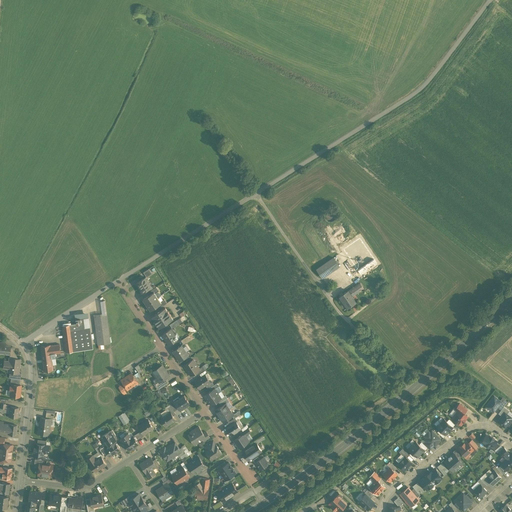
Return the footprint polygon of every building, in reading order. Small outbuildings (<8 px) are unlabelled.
[(336,217),(337,215),(336,212),(335,210),(333,208),(330,208),(327,209),(325,210),(324,212),(323,215),(324,217),(325,220),(328,221),(330,221),(333,221),(335,219),(336,217)] [(368,253),(353,233),(346,239),(356,254),(345,262),(359,282),(363,288),(378,278),(374,273),(373,273),(362,258),(368,253)] [(333,258),(316,270),(322,278),(339,266),(333,258)] [(149,268),(143,272),(146,276),(152,273),(149,268)] [(145,277),(137,283),(140,288),(142,292),(148,288),(151,286),(145,277)] [(359,282),(348,290),(347,289),(339,296),(343,301),(349,308),(353,304),(353,303),(356,301),(352,296),(359,290),(360,291),(363,288),(359,282)] [(152,293),(143,299),(144,299),(147,304),(146,304),(146,305),(157,297),(155,293),(154,292),(152,293)] [(157,297),(146,305),(147,304),(151,309),(150,310),(159,304),(161,303),(160,301),(157,297)] [(165,307),(152,316),(154,320),(157,324),(157,325),(159,327),(172,319),(171,316),(171,315),(168,311),(167,311),(165,307)] [(106,315),(94,316),(98,344),(110,343),(106,315)] [(76,323),(62,325),(65,352),(81,350),(78,329),(82,329),(82,328),(80,318),(76,319),(76,323)] [(177,319),(169,324),(172,328),(179,323),(177,319)] [(90,327),(82,328),(82,329),(78,329),(81,350),(93,348),(90,327)] [(170,328),(162,334),(169,344),(178,339),(177,338),(176,339),(174,336),(175,335),(170,329),(171,328),(170,328)] [(188,335),(181,340),(183,344),(190,339),(188,335)] [(59,344),(50,345),(51,354),(60,352),(59,344)] [(181,344),(173,350),(180,360),(188,354),(181,344)] [(4,346),(0,345),(0,352),(9,353),(9,347),(10,346),(5,345),(4,346)] [(50,345),(41,346),(44,371),(53,370),(51,354),(50,345)] [(17,357),(12,350),(10,350),(10,347),(9,347),(9,353),(10,353),(9,357),(17,358),(17,357)] [(17,358),(9,357),(9,361),(4,360),(4,361),(5,361),(5,366),(8,367),(7,371),(12,372),(18,373),(18,372),(19,362),(18,362),(18,358),(17,358)] [(193,359),(184,365),(191,375),(196,371),(200,369),(199,368),(193,359)] [(162,365),(152,371),(159,381),(166,377),(168,375),(162,365)] [(200,369),(196,371),(197,374),(205,369),(203,366),(199,368),(200,369)] [(144,381),(138,372),(138,371),(133,375),(133,376),(137,382),(139,385),(144,381)] [(131,373),(122,379),(127,388),(137,382),(133,376),(133,375),(131,373)] [(232,384),(235,381),(231,374),(227,377),(232,384)] [(205,375),(195,381),(197,384),(197,385),(200,388),(205,385),(210,382),(205,375)] [(166,377),(159,381),(155,383),(159,389),(169,382),(166,377)] [(211,380),(210,382),(205,385),(208,389),(209,387),(214,385),(211,380)] [(19,385),(11,384),(11,386),(10,386),(9,390),(11,390),(10,395),(19,396),(20,385),(19,385)] [(211,390),(204,394),(206,396),(205,397),(207,400),(218,393),(215,388),(211,390)] [(218,393),(207,400),(209,402),(210,402),(211,404),(218,400),(221,398),(218,393),(221,390),(218,393)] [(180,399),(175,402),(180,410),(190,404),(187,399),(186,399),(184,395),(179,398),(180,399)] [(494,396),(486,406),(493,412),(497,406),(501,401),(500,400),(494,396)] [(501,401),(497,406),(501,409),(507,401),(502,398),(500,400),(501,401)] [(221,405),(215,410),(219,415),(229,408),(226,403),(221,405)] [(456,408),(458,410),(459,409),(463,413),(466,409),(459,404),(456,408)] [(18,407),(10,406),(8,416),(17,417),(18,411),(18,407)] [(229,408),(219,415),(223,421),(232,415),(233,414),(229,408)] [(458,410),(452,418),(461,424),(467,416),(463,413),(459,409),(458,410)] [(170,411),(160,417),(165,426),(176,419),(173,415),(170,411),(169,411),(170,411)] [(504,411),(497,421),(505,426),(511,417),(504,411)] [(125,424),(130,421),(124,412),(120,415),(125,424)] [(46,418),(41,417),(41,422),(40,422),(38,434),(46,435),(46,430),(49,430),(50,419),(46,418)] [(439,421),(448,430),(451,426),(442,418),(439,421)] [(148,419),(138,426),(141,430),(144,434),(154,427),(148,419)] [(17,425),(4,423),(4,424),(2,424),(3,421),(0,420),(0,429),(0,430),(8,431),(8,433),(15,434),(17,425)] [(229,425),(226,427),(231,435),(241,428),(236,421),(229,425)] [(445,434),(448,430),(439,421),(435,425),(445,434)] [(194,430),(190,432),(191,433),(188,434),(195,444),(199,441),(198,440),(202,438),(204,440),(209,437),(206,432),(203,434),(198,426),(193,430),(194,430)] [(248,427),(240,432),(242,434),(244,433),(245,435),(251,431),(248,427)] [(113,436),(109,431),(102,436),(108,445),(105,447),(108,453),(109,452),(111,455),(120,449),(115,441),(116,441),(113,436)] [(439,438),(432,431),(430,433),(429,432),(425,436),(426,437),(424,439),(432,446),(436,442),(437,443),(440,440),(438,439),(439,438)] [(242,434),(234,440),(239,447),(249,441),(245,435),(244,433),(242,434)] [(486,434),(482,442),(485,444),(484,445),(488,448),(489,446),(492,448),(497,440),(494,439),(494,438),(490,435),(489,436),(486,434)] [(133,436),(128,439),(125,435),(121,438),(129,450),(138,444),(135,440),(133,436)] [(212,439),(205,444),(208,448),(215,443),(212,439)] [(415,441),(412,445),(420,453),(424,449),(419,444),(415,441)] [(428,447),(421,441),(419,444),(424,449),(425,450),(428,447)] [(467,441),(464,444),(464,443),(463,443),(464,444),(462,446),(461,445),(461,446),(459,448),(464,455),(466,456),(469,454),(468,453),(473,449),(467,441)] [(3,443),(0,442),(0,458),(3,459),(10,460),(10,454),(11,454),(12,444),(3,443)] [(169,445),(167,446),(167,447),(167,448),(161,452),(166,459),(171,456),(170,456),(173,454),(174,455),(178,453),(180,451),(179,448),(175,442),(169,446),(169,445)] [(208,448),(205,450),(212,459),(215,457),(216,458),(218,456),(218,455),(222,453),(215,443),(208,448)] [(257,443),(243,452),(248,459),(262,450),(257,443)] [(37,444),(36,445),(37,446),(36,446),(36,447),(35,447),(33,455),(43,456),(43,454),(45,452),(48,452),(49,445),(46,445),(37,444)] [(420,453),(412,445),(408,448),(411,452),(417,457),(417,456),(420,453)] [(105,447),(103,446),(100,448),(102,452),(104,455),(108,453),(105,447)] [(504,446),(498,451),(502,456),(503,456),(508,451),(504,446)] [(409,454),(402,448),(399,451),(404,457),(405,456),(406,457),(409,454)] [(508,451),(503,456),(505,458),(500,462),(502,464),(507,470),(511,467),(511,466),(511,452),(510,454),(508,451)] [(417,457),(411,452),(409,454),(415,460),(418,457),(417,456),(417,457)] [(454,453),(451,456),(448,458),(445,461),(453,471),(456,469),(456,468),(458,466),(460,465),(463,463),(454,453)] [(92,455),(87,458),(90,463),(96,459),(92,455)] [(90,463),(95,471),(106,464),(101,456),(96,459),(90,463)] [(198,456),(188,463),(194,473),(205,466),(198,456)] [(260,459),(256,461),(260,468),(264,465),(266,466),(268,465),(268,463),(263,456),(260,459)] [(404,457),(398,464),(404,470),(411,462),(406,457),(405,456),(404,457)] [(150,457),(140,464),(146,472),(149,477),(155,473),(152,468),(156,466),(153,460),(150,457)] [(161,467),(155,458),(153,460),(156,466),(158,469),(161,467)] [(228,461),(218,468),(222,473),(231,467),(228,461)] [(390,467),(393,470),(396,467),(390,461),(387,464),(390,467)] [(42,463),(39,463),(38,474),(45,475),(46,464),(42,463)] [(53,465),(46,464),(45,475),(52,476),(53,465)] [(507,470),(502,464),(497,468),(502,473),(502,474),(507,470)] [(11,467),(3,466),(3,467),(2,472),(2,477),(10,478),(11,467)] [(180,468),(174,472),(174,473),(172,475),(178,483),(181,481),(186,478),(189,476),(183,467),(181,469),(180,468)] [(231,467),(222,473),(226,478),(235,472),(231,467)] [(390,467),(383,475),(390,481),(397,474),(393,470),(390,467)] [(435,467),(427,472),(434,482),(442,476),(435,467)] [(486,477),(486,478),(490,482),(493,484),(501,477),(499,475),(494,470),(486,477)] [(427,472),(419,479),(426,488),(434,482),(427,472)] [(486,477),(485,476),(481,479),(487,485),(490,482),(486,478),(486,477)] [(210,478),(202,477),(201,483),(199,481),(195,484),(197,487),(196,487),(195,497),(207,499),(210,478)] [(384,486),(376,479),(369,487),(377,494),(384,486)] [(9,483),(1,482),(0,482),(0,491),(8,492),(9,483)] [(230,496),(238,491),(232,482),(225,487),(230,496)] [(167,483),(160,487),(161,488),(157,491),(163,499),(173,492),(167,483)] [(480,483),(474,489),(480,496),(487,491),(480,483)] [(222,500),(230,496),(225,487),(217,492),(222,500)] [(419,499),(408,487),(400,494),(411,506),(419,499)] [(42,492),(30,491),(29,501),(29,500),(34,500),(34,501),(40,502),(42,492)] [(472,502),(463,492),(454,500),(463,510),(472,502)] [(61,494),(50,493),(49,503),(60,504),(61,498),(66,499),(67,496),(61,495),(61,494)] [(101,494),(93,495),(89,495),(91,503),(92,505),(98,504),(103,503),(101,493),(101,494)] [(365,493),(358,500),(367,509),(374,502),(365,493)] [(142,498),(139,494),(129,500),(132,505),(142,498)] [(346,504),(337,495),(330,503),(339,511),(346,504)] [(71,497),(69,497),(68,510),(77,511),(77,510),(81,510),(83,497),(77,497),(77,498),(71,497)] [(181,497),(175,501),(178,506),(179,505),(180,506),(182,505),(185,504),(181,497)] [(145,503),(142,498),(132,505),(135,509),(145,503)] [(34,500),(29,500),(29,501),(28,506),(26,505),(25,509),(24,511),(34,511),(35,509),(34,509),(35,506),(33,506),(34,501),(34,500)] [(214,505),(216,508),(224,503),(221,500),(214,505)] [(141,511),(148,508),(145,503),(135,509),(136,511),(141,511)]
